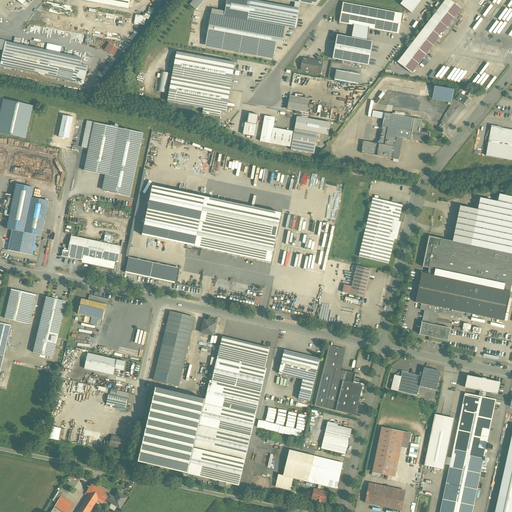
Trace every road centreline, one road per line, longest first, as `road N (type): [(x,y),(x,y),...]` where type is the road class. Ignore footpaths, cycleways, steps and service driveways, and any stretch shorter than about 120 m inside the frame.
road 1 (residential): [(382,346),(414,202),(511,70)]
road 2 (unclassified): [(298,511),(0,449)]
road 3 (residential): [(382,346),(159,299)]
road 4 (residential): [(343,511),(382,346)]
road 5 (track): [(277,70),(172,50),(147,75)]
road 6 (residential): [(511,375),(382,346)]
